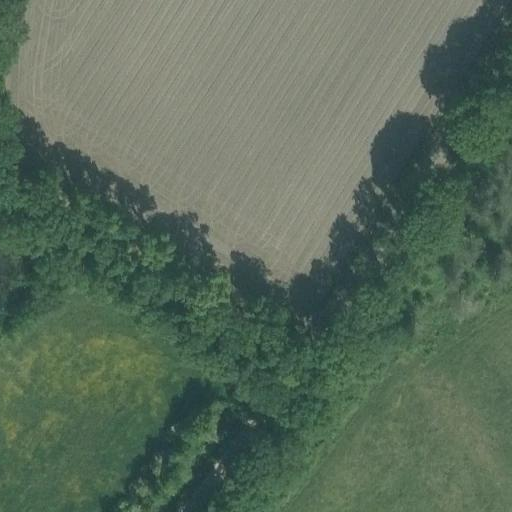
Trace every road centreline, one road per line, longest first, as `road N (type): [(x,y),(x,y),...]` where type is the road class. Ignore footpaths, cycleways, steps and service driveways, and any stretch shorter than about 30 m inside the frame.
road 1 (unclassified): [(188,511),(323,334),(511,41)]
road 2 (track): [(0,166),(296,369)]
